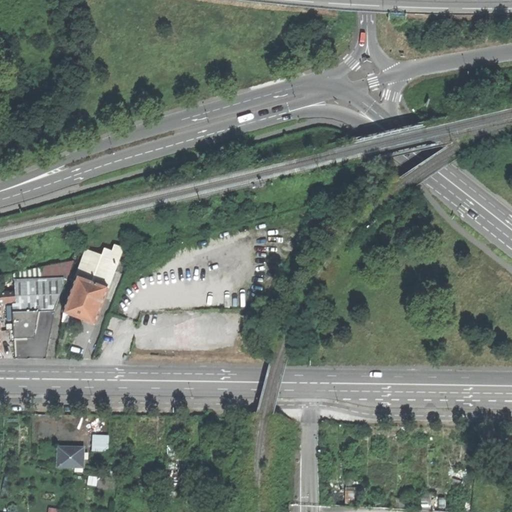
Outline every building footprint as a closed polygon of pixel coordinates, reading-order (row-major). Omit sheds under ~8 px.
[(76,318),(95,325),(123,249),(114,247),(112,253),(107,251),(105,258),(87,251),(63,313),(76,318)] [(13,313),(39,312),(54,312),(64,284),(64,278),(14,280),(15,292),(16,302),(16,304),(12,305),(13,313)] [(0,303),(16,302),(15,292),(0,293),(0,358),(2,359),(0,322),(0,303)] [(35,334),(39,312),(13,313),(14,339),(26,339),(35,338),(35,334)] [(93,438),(93,450),(106,451),(106,438),(93,438)] [(58,467),(83,468),(83,448),(72,448),(59,448),(58,467)]
